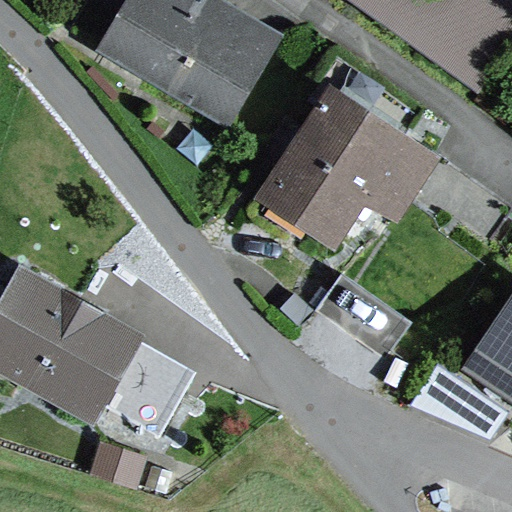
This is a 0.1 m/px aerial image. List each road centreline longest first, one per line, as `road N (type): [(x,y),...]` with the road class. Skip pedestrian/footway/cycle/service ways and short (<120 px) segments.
road 1 (residential): [(322,413),(143,177),(0,13)]
road 2 (residential): [(511,475),(322,413)]
road 3 (residential): [(403,511),(322,413)]
